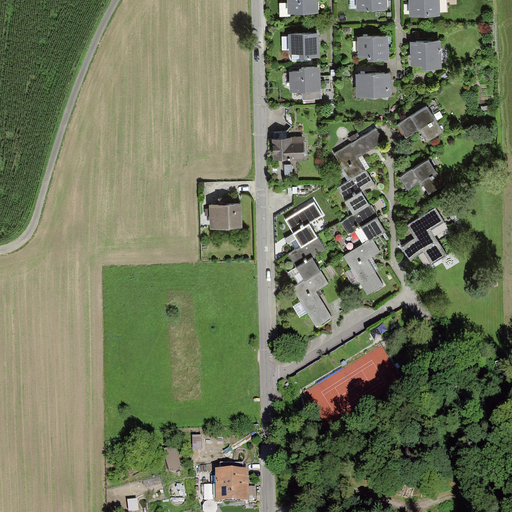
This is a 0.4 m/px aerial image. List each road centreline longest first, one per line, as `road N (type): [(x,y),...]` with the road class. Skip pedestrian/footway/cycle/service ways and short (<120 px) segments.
road 1 (residential): [(268,511),(257,0)]
road 2 (track): [(116,0),(80,76),(28,233),(0,247)]
road 3 (track): [(286,511),(330,488),(412,509),(511,473)]
